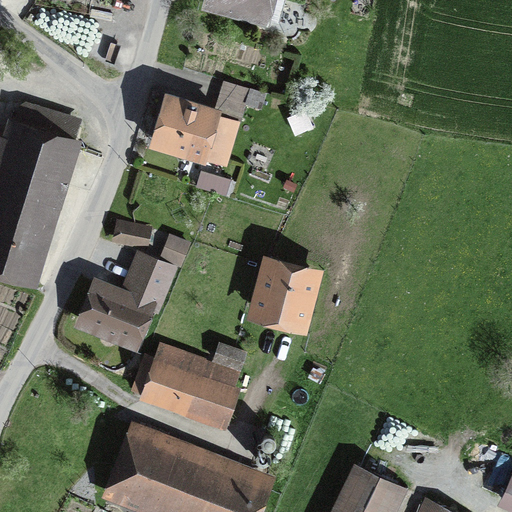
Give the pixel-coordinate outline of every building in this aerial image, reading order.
[(211,0),(211,3),(263,17),(263,16),(278,20),(283,0),(211,0)] [(219,101),(244,108),(250,85),(225,78),(219,101)] [(188,100),(170,95),(169,100),(167,99),(155,138),(226,160),(238,121),(187,106),(188,100)] [(0,262),(29,272),(68,146),(65,145),(71,126),(23,112),(14,142),(0,137),(0,262)] [(229,179),(202,171),(197,185),(225,194),(229,179)] [(149,229),(123,223),(119,238),(146,244),(149,229)] [(188,242),(173,236),(164,257),(179,263),(188,242)] [(123,296),(100,286),(86,319),(132,338),(145,305),(156,310),(173,267),(140,254),(123,296)] [(311,274),(272,264),(259,312),(298,322),(311,274)] [(245,352),(221,343),(215,358),(239,367),(245,352)] [(238,372),(162,345),(158,358),(146,354),(134,387),(221,419),(238,372)] [(388,415),(380,439),(430,455),(438,431),(388,415)] [(265,486),(136,433),(114,485),(179,511),(258,511),(255,511),(265,486)] [(384,511),(395,489),(358,471),(338,511),(384,511)] [(511,474),(501,497),(511,502),(511,474)]
